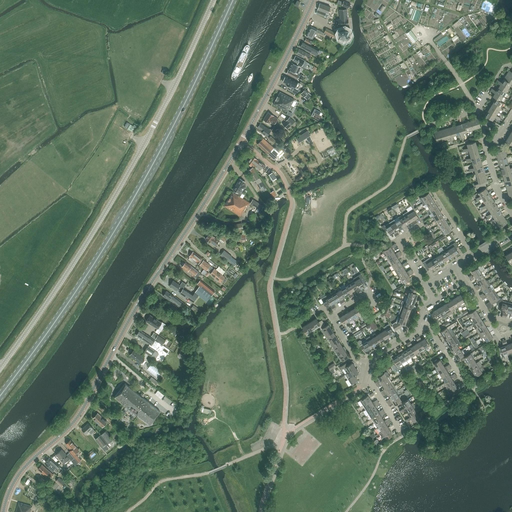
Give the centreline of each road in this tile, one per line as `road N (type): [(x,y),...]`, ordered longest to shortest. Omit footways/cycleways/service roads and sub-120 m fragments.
road 1 (tertiary): [(3,511),(19,473),(81,411),(137,305),(222,175),(313,0)]
road 2 (primary): [(0,396),(143,182),(233,0)]
road 3 (unclassified): [(0,367),(104,213),(213,0)]
road 4 (track): [(0,51),(108,54),(172,87)]
